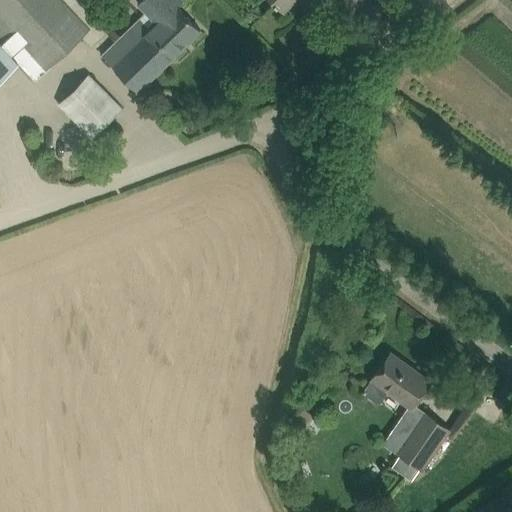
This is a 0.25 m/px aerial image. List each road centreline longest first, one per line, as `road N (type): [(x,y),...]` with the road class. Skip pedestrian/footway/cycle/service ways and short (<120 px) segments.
road 1 (unclassified): [(511,359),(304,196),(277,129)]
road 2 (unclassified): [(0,222),(204,146),(277,129)]
road 3 (unclassified): [(277,129),(450,0)]
